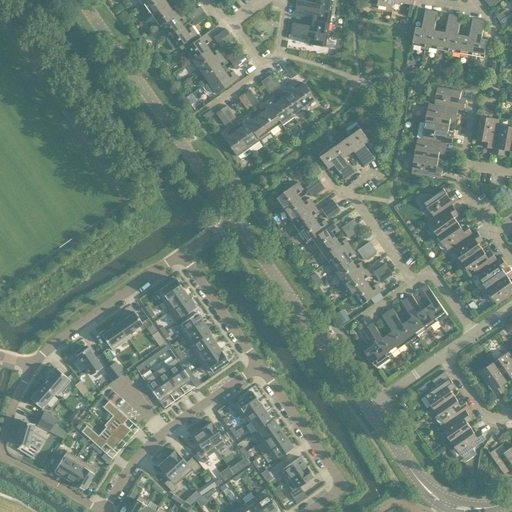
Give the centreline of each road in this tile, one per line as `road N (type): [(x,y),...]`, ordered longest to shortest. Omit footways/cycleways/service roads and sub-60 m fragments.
road 1 (unclassified): [(233,217),(82,0)]
road 2 (residential): [(258,365),(143,449),(102,511)]
road 3 (residential): [(181,254),(28,366)]
road 4 (residential): [(412,281),(301,142)]
road 5 (residential): [(339,489),(341,480),(258,365)]
road 6 (unclassified): [(448,505),(416,478),(368,409)]
road 7 (unclassified): [(302,316),(233,217)]
